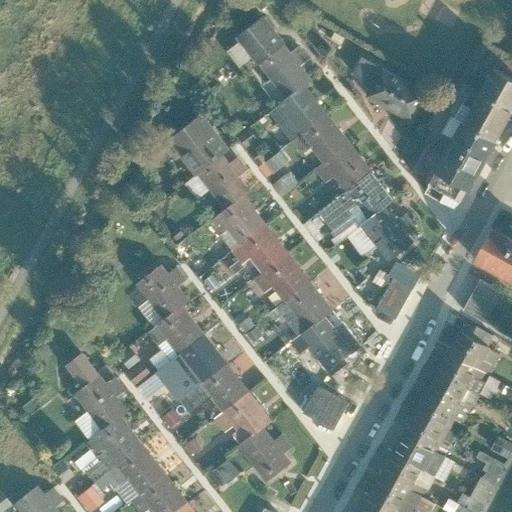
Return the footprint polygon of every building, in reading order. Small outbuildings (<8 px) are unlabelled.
[(264,63),(289,44),(267,16),(243,35),(264,63)] [(264,63),(291,100),(310,86),(317,80),(305,66),(313,58),(302,46),(294,52),(289,44),(264,63)] [(417,123),(433,94),(366,57),(356,73),(375,89),(370,97),(417,123)] [(511,75),(499,68),(484,94),(511,109),(511,75)] [(291,100),(273,113),(296,140),(331,113),(310,86),(291,100)] [(511,109),(484,94),(468,122),(502,140),(511,121),(511,109)] [(355,142),(331,113),(296,140),(307,153),(315,148),(326,163),(355,142)] [(174,141),(202,175),(228,156),(235,150),(207,115),(174,141)] [(468,122),(449,154),(433,183),(466,202),(483,173),(502,140),(468,122)] [(349,191),(376,170),(355,142),(326,163),(318,169),(328,182),(337,176),(349,191)] [(202,175),(228,210),(247,196),(254,190),(243,177),(252,170),(241,157),(234,163),(228,156),(202,175)] [(361,204),(372,219),(391,206),(398,199),(376,170),(349,191),(322,211),(338,231),(358,216),(353,210),(361,204)] [(247,196),(228,210),(211,222),(234,251),(270,224),(247,196)] [(391,206),(372,219),(364,225),(393,262),(420,242),(391,206)] [(265,273),(292,253),(270,224),(234,251),(245,264),(253,258),(265,273)] [(476,259),(511,279),(511,237),(493,227),(476,259)] [(292,253),(265,273),(256,279),(267,293),(275,287),(287,302),(314,281),(292,253)] [(139,283),(169,320),(186,307),(193,301),(182,287),(190,280),(179,268),(171,275),(163,265),(139,283)] [(503,287),(481,276),(465,306),(487,317),(503,287)] [(400,319),(416,289),(397,279),(381,308),(400,319)] [(302,336),(329,316),(337,310),(314,281),(287,302),(280,308),(302,336)] [(169,340),(181,355),(208,334),(186,307),(169,320),(151,333),(162,346),(169,340)] [(329,316),(302,336),(331,372),(357,352),(350,343),(358,336),(346,322),(338,328),(329,316)] [(489,374),(500,353),(456,329),(445,350),(489,374)] [(205,383),(231,363),(208,334),(181,355),(161,370),(171,384),(193,368),(205,383)] [(142,382),(156,372),(136,345),(122,356),(142,382)] [(478,394),(489,374),(445,350),(434,370),(478,394)] [(214,399),(226,413),(253,392),(231,363),(205,383),(182,400),(194,414),(214,399)] [(466,415),(478,394),(434,370),(423,390),(466,415)] [(102,375),(76,394),(106,431),(125,417),(131,412),(120,397),(128,391),(117,377),(109,384),(102,375)] [(352,403),(321,387),(307,413),(337,430),(352,403)] [(455,435),(466,415),(423,390),(411,411),(455,435)] [(275,421),(253,392),(226,413),(216,419),(227,433),(237,427),(248,441),(267,428),(275,421)] [(444,455),(455,435),(411,411),(400,431),(444,455)] [(147,445),(125,417),(106,431),(88,444),(113,472),(147,445)] [(267,428),(248,441),(241,447),(269,482),(295,463),(288,454),(296,447),(286,434),(277,441),(267,428)] [(433,476),(444,455),(400,431),(389,452),(433,476)] [(147,445),(113,472),(123,485),(131,480),(142,495),(169,475),(147,445)] [(421,496),(433,476),(389,452),(377,472),(421,496)] [(457,511),(485,511),(508,461),(493,455),(471,505),(453,497),(448,508),(457,511)] [(226,483),(243,470),(232,456),(215,470),(226,483)] [(401,511),(412,511),(421,496),(377,472),(366,493),(401,511)] [(179,511),(192,503),(169,475),(142,495),(133,501),(141,511),(148,511),(151,510),(152,511),(179,511)] [(93,509),(108,499),(97,483),(82,493),(93,509)] [(39,485),(13,505),(18,511),(60,511),(57,508),(66,501),(55,488),(47,494),(39,485)] [(0,510),(14,504),(7,490),(0,492),(0,510)] [(401,511),(366,493),(355,511),(401,511)] [(198,511),(192,503),(179,511),(198,511)]
